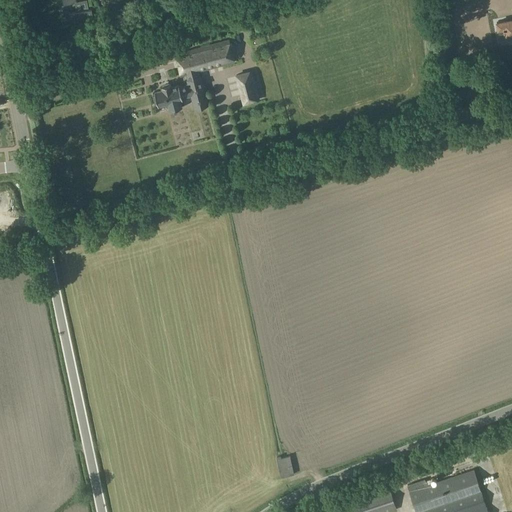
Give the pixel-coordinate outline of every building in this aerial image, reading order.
[(77,11),(67,13),(69,25),(92,21),(89,9),(77,11)] [(511,18),(496,22),(498,29),(499,38),(500,42),(507,40),(506,36),(511,35),(511,18)] [(154,94),(152,94),(155,104),(157,103),(157,106),(167,103),(169,111),(181,107),(180,100),(182,99),(181,97),(191,95),(192,102),(205,98),(200,77),(199,77),(197,71),(200,70),(199,66),(221,61),(222,65),(234,62),(228,39),(175,53),(181,75),(186,74),(188,80),(187,80),(188,84),(179,87),(178,85),(171,87),(170,84),(160,86),(161,89),(154,91),(154,94)] [(279,456),(276,456),(281,477),(294,474),(290,455),(280,457),(279,456)] [(407,485),(415,511),(487,511),(473,469),(426,485),(424,479),(407,485)] [(387,511),(396,509),(389,489),(337,506),(338,511),(387,511)]
